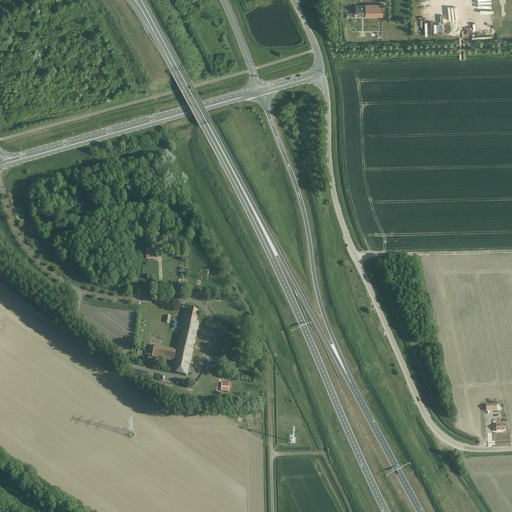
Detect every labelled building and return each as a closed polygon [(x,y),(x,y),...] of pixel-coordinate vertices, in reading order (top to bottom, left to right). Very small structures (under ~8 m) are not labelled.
[(383,17),(383,4),(365,4),(365,6),(356,6),(356,14),(365,14),(365,17),(383,17)] [(186,376),(196,332),(198,322),(196,322),(198,311),(185,308),(183,316),(187,317),(186,320),(184,319),(177,351),(175,351),(176,350),(155,346),(150,345),(148,355),(152,356),(152,357),(173,361),(174,360),(175,361),(172,373),(186,376)] [(147,373),(135,370),(133,380),(145,382),(147,373)] [(222,383),(221,392),(229,392),(230,384),(222,383)] [(494,429),(496,429),(496,432),(505,431),(505,423),(496,424),(496,426),(493,426),(494,429)] [(467,505),(469,511),(480,511),(478,506),(474,508),(472,503),(467,505)]
